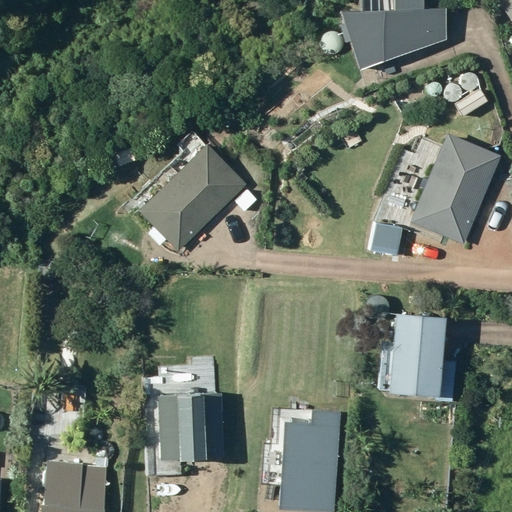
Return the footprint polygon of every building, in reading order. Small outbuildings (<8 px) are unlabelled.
[(333,24),(359,82),(445,45),(443,18),(419,19),(418,2),(386,5),(387,20),(333,24)] [(477,90),(451,106),(459,119),(485,103),(477,90)] [(460,246),(497,156),(443,135),(406,223),(460,246)] [(175,252),(243,185),(202,144),(151,195),(143,187),(128,201),(137,209),(135,212),(175,252)] [(402,230),(370,227),(368,260),(400,263),(402,230)] [(58,269),(37,268),(36,290),(57,291),(58,269)] [(387,316),(381,395),(432,399),(438,320),(387,316)] [(219,459),(216,395),(140,399),(143,477),(177,476),(176,461),(219,459)] [(280,429),(273,511),(333,511),(340,418),(311,416),(310,431),(280,429)] [(35,507),(34,511),(101,511),(105,460),(93,459),(92,466),(43,462),(39,508),(35,507)]
